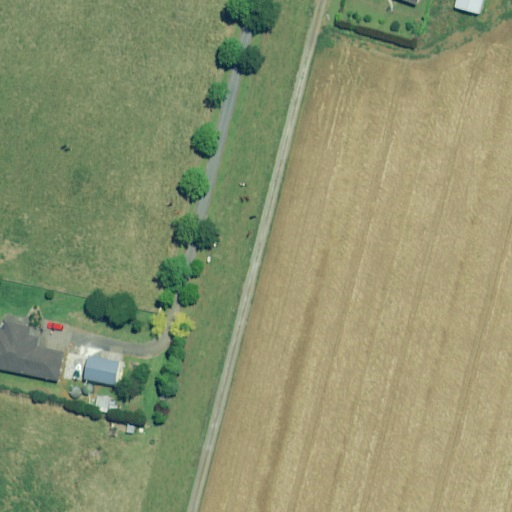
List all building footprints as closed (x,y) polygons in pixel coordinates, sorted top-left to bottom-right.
[(486,0),(459,0),(457,8),(482,14),(486,0)] [(42,338),(36,337),(37,332),(33,331),(34,328),(9,323),(5,341),(0,339),(0,369),(60,381),(65,352),(40,347),(42,338)] [(113,400),(114,397),(94,395),(93,404),(98,405),(97,410),(119,412),(120,406),(117,406),(117,401),(113,400)] [(140,423),(128,422),(127,436),(139,437),(140,423)] [(151,423),(144,422),(141,438),(148,439),(151,423)]
